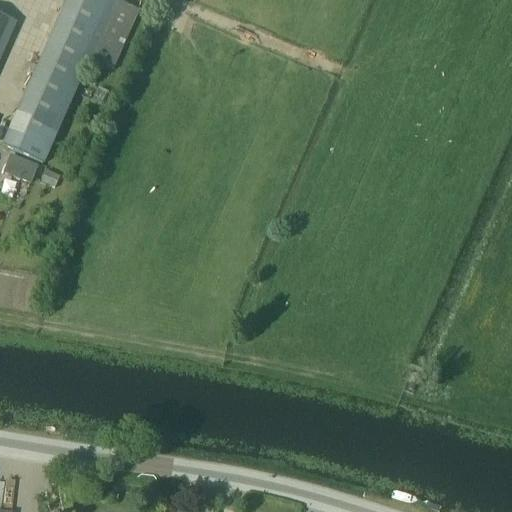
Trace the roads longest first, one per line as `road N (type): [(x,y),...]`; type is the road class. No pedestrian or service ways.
road 1 (track): [(511,429),(336,379),(0,319)]
road 2 (tertiary): [(368,511),(297,490),(0,442)]
